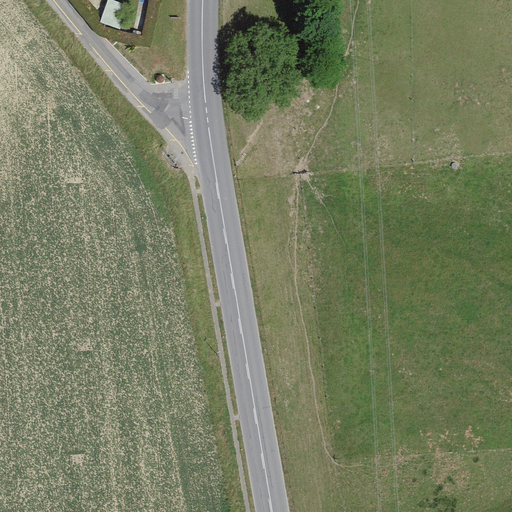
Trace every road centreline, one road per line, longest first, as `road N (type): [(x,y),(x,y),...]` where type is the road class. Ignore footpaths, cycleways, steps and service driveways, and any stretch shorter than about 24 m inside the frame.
road 1 (secondary): [(209,123),(272,511)]
road 2 (unclassified): [(65,0),(162,114),(209,123)]
road 3 (secondary): [(202,0),(209,123)]
